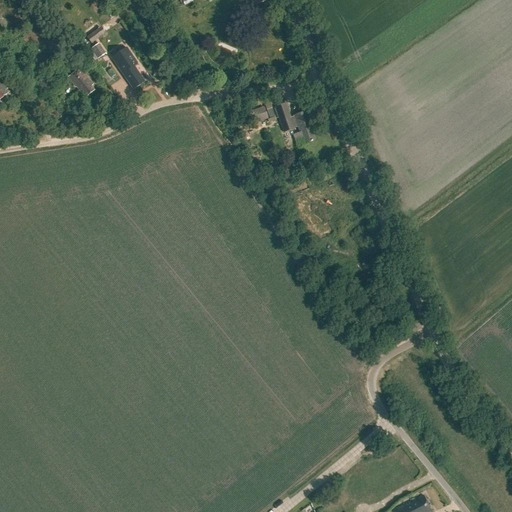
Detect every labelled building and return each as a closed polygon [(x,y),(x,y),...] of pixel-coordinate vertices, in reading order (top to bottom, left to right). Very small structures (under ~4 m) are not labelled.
[(124,12),(128,17),(136,10),(132,5),(124,12)] [(88,38),(93,44),(106,34),(102,28),(88,38)] [(107,55),(100,45),(92,50),(99,60),(107,55)] [(113,59),(134,90),(145,82),(135,67),(139,65),(128,49),(113,59)] [(37,62),(42,69),(51,61),(46,55),(37,62)] [(46,73),(53,81),(63,73),(56,65),(46,73)] [(81,69),(70,79),(86,98),(94,91),(91,87),(94,85),(81,69)] [(39,85),(44,92),(52,85),(47,79),(39,85)] [(274,107),(284,133),(294,129),(293,128),(297,127),(303,145),(315,140),(305,112),(290,117),(285,103),(274,107)] [(265,106),(269,118),(274,117),(270,104),(265,106)] [(267,119),(264,110),(246,116),(248,123),(255,120),(256,123),(267,119)] [(431,511),(432,511),(424,496),(413,502),(412,501),(396,510),(397,511),(431,511)]
